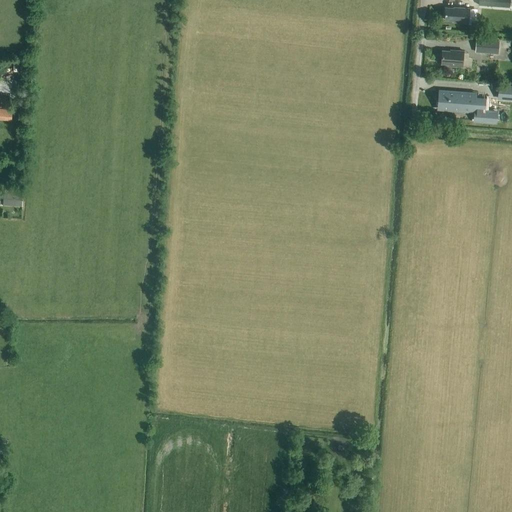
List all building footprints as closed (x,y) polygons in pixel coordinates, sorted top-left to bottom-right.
[(453,21),(453,22),(468,23),(469,9),(454,8),(454,9),(445,9),(444,20),(453,21)] [(475,53),(498,55),(499,41),(476,39),(475,53)] [(449,66),(462,67),(463,52),(450,51),(450,52),(442,51),(441,64),(449,65),(449,66)] [(0,81),(0,91),(10,93),(11,82),(0,81)] [(476,95),(439,92),(439,99),(441,100),(440,109),(472,111),(473,102),(475,102),(476,95)] [(4,191),(3,206),(19,207),(20,191),(4,191)]
